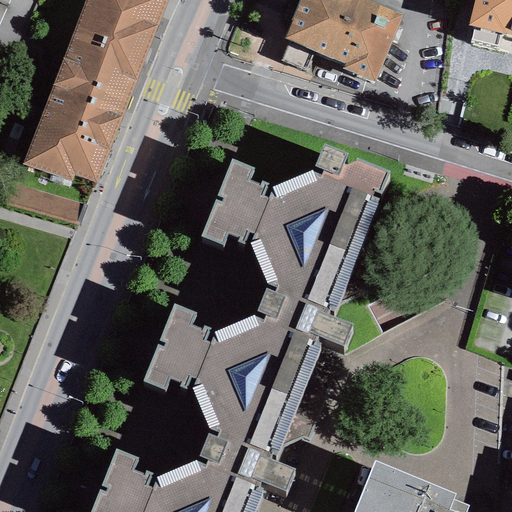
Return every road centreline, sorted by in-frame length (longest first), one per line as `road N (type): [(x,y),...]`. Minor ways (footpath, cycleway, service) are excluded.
road 1 (secondary): [(178,66),(0,509)]
road 2 (residential): [(178,66),(511,169)]
